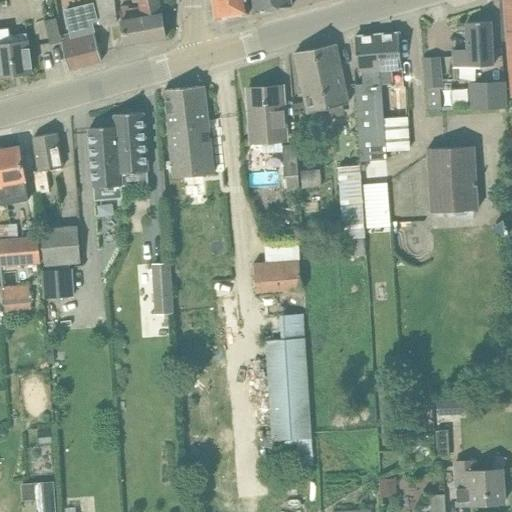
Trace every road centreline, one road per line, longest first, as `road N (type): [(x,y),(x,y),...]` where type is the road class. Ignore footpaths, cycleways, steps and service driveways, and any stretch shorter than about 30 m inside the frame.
road 1 (unknown): [(198,57),(221,88),(225,113),(245,472)]
road 2 (tertiary): [(198,57),(397,0)]
road 3 (tertiary): [(0,114),(198,57)]
